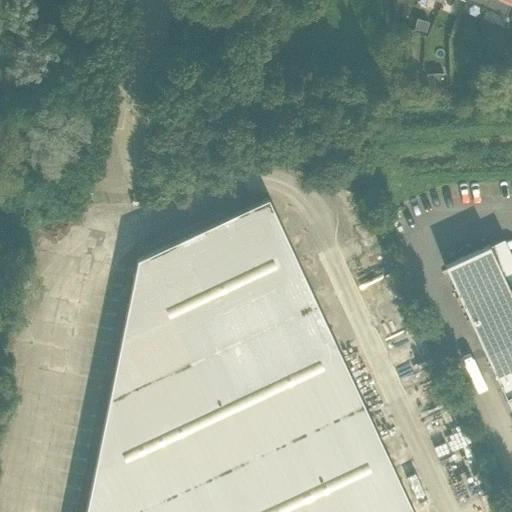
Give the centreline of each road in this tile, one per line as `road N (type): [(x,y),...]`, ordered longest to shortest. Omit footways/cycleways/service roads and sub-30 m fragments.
road 1 (unknown): [(17,511),(62,303),(81,255),(105,232),(221,182),(251,179),(314,211)]
road 2 (unknown): [(314,211),(450,511)]
road 3 (unknown): [(420,225),(413,246),(511,469)]
